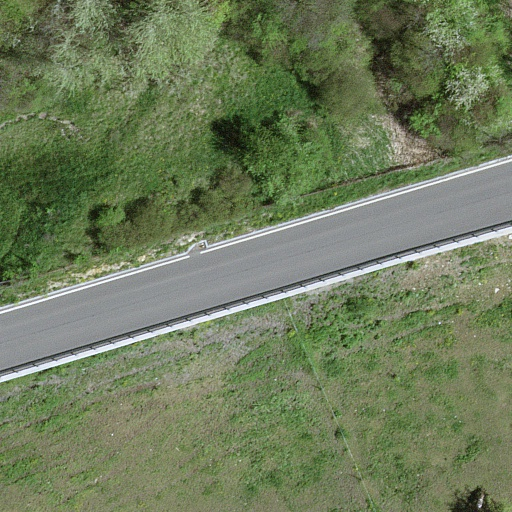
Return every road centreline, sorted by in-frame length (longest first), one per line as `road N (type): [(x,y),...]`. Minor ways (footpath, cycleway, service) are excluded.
road 1 (tertiary): [(0,343),(511,191)]
road 2 (track): [(0,252),(26,232),(56,178),(43,164),(0,176)]
